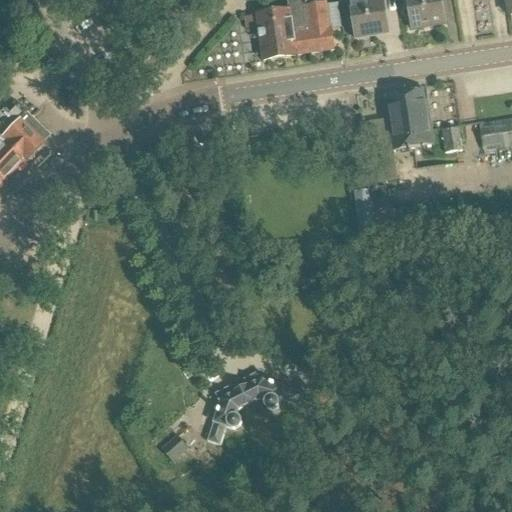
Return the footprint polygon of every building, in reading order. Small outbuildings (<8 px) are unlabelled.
[(263,16),(257,16),(244,18),(246,31),(259,30),(259,32),(263,62),(297,57),(297,56),(333,51),(330,29),(329,29),(326,4),(320,5),(318,0),(289,0),(290,4),(305,2),(306,8),(289,10),(289,12),(274,14),(273,9),(262,11),(263,16)] [(382,0),(349,0),(356,40),(388,35),(382,0)] [(440,0),(407,0),(412,31),(445,25),(440,0)] [(434,146),(426,92),(386,98),(394,151),(434,146)] [(24,162),(49,136),(17,105),(0,122),(0,186),(24,162)] [(511,122),(483,127),(487,152),(511,147),(511,122)] [(459,130),(442,132),(446,155),(462,152),(459,130)] [(242,160),(242,165),(242,166),(251,165),(248,151),(240,152),(242,160)] [(216,192),(201,200),(207,210),(222,203),(216,192)] [(279,406),(281,403),(299,408),(303,395),(265,383),(260,374),(237,385),(216,396),(220,405),(208,443),(221,447),(226,429),(230,429),(233,429),(236,427),(238,425),(239,424),(240,421),(241,419),(241,417),(240,415),(239,413),(236,410),(233,409),(235,404),(244,399),(251,396),(255,394),(260,396),(260,401),(261,405),(264,407),(268,410),(273,410),(276,408),(279,406)] [(317,390),(313,402),(320,404),(331,408),(335,396),(332,395),(317,390)] [(188,451),(178,438),(162,451),(172,463),(188,451)]
